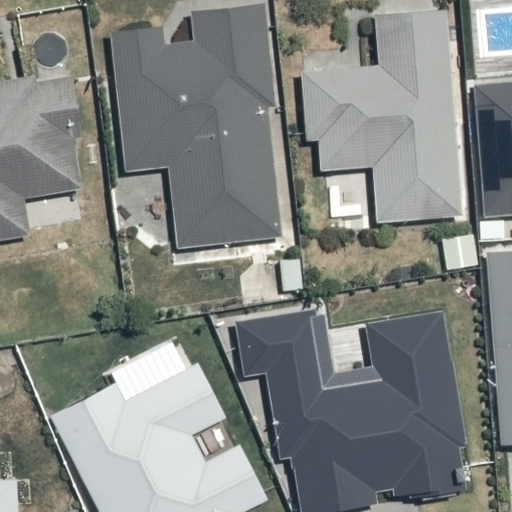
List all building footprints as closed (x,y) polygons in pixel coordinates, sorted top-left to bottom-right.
[(178,165),(182,245),(287,236),(278,105),(272,1),(201,5),(202,33),(175,35),(174,22),(123,24),(130,168),(178,165)] [(325,138),(324,168),(380,166),(381,216),(469,213),(457,9),(388,10),(387,67),(315,65),(313,138),(325,138)] [(0,236),(36,233),(32,190),(94,183),(82,68),(7,76),(2,29),(0,28),(0,236)] [(511,84),(471,88),(481,220),(511,217),(511,84)] [(476,229),(441,232),(444,267),(479,264),(476,229)] [(511,253),(483,256),(501,445),(511,444),(511,253)] [(322,311),(234,325),(242,378),(264,375),(278,461),(290,459),(298,511),(338,511),(377,506),(376,494),(390,492),(391,499),(462,487),(455,446),(462,445),(442,316),(364,328),(370,368),(331,374),(322,311)] [(113,385),(48,418),(95,511),(246,511),(266,502),(238,446),(202,464),(189,436),(222,419),(195,366),(122,403),(113,385)] [(0,511),(15,511),(14,480),(0,481),(0,511)]
